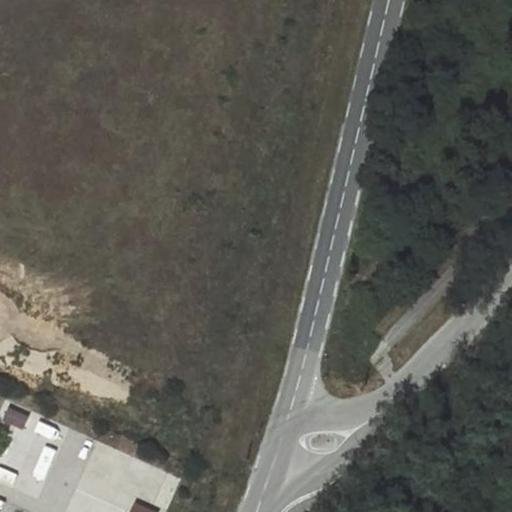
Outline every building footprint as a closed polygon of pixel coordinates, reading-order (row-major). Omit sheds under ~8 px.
[(29,417),(10,408),(4,420),(23,429),(29,417)] [(7,472),(20,478),(32,448),(19,443),(7,472)] [(93,463),(77,485),(113,511),(122,511),(136,495),(93,463)] [(137,475),(128,494),(161,509),(170,489),(137,475)] [(118,511),(94,500),(87,511),(118,511)]
